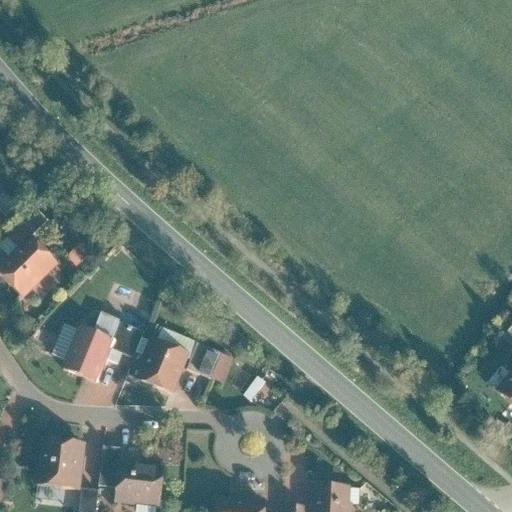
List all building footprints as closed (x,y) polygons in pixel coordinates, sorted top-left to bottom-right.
[(54,268),(28,243),(0,271),(0,280),(21,301),(54,268)] [(113,345),(78,332),(62,374),(97,387),(113,345)] [(188,357),(152,344),(136,385),(172,399),(188,357)] [(511,374),(494,395),(511,410),(511,374)] [(86,447),(38,441),(32,488),(80,494),(86,447)] [(165,474),(120,468),(115,506),(160,511),(165,474)] [(352,511),(354,488),(310,486),(308,511),(352,511)] [(82,511),(99,511),(100,492),(83,491),(82,511)] [(263,511),(264,503),(214,500),(213,511),(263,511)]
